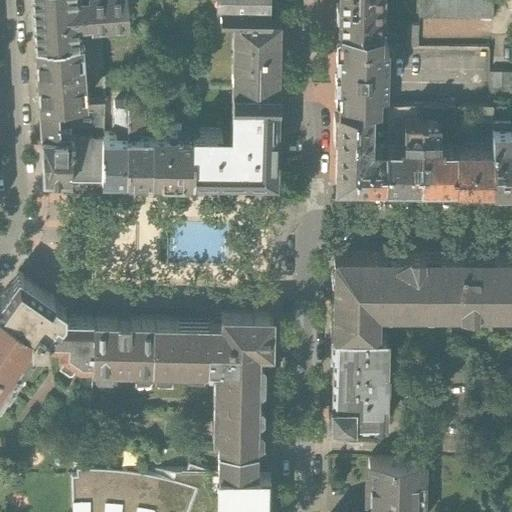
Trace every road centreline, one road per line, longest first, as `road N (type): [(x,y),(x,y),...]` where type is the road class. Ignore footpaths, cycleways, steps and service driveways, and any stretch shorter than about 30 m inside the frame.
road 1 (unknown): [(306,298),(77,296),(31,269),(7,243)]
road 2 (residential): [(307,228),(301,511)]
road 3 (residential): [(0,253),(16,181),(4,0)]
road 4 (residential): [(511,228),(307,228)]
road 5 (residential): [(310,102),(307,228)]
